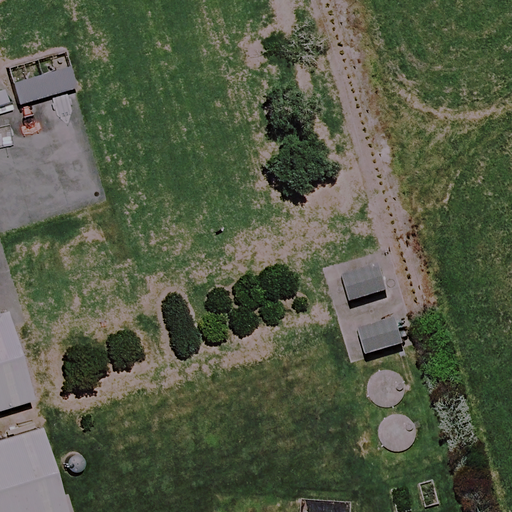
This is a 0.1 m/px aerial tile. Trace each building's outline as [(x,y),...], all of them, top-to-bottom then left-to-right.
[(375,266),(341,276),(349,304),(384,293),(375,266)] [(392,320),(357,331),(365,357),(400,346),(392,320)] [(0,404),(21,397),(0,330),(0,404)] [(361,359),(337,366),(370,488),(437,470),(404,347),(361,359)] [(0,436),(0,511),(43,511),(56,508),(31,427),(0,436)]
